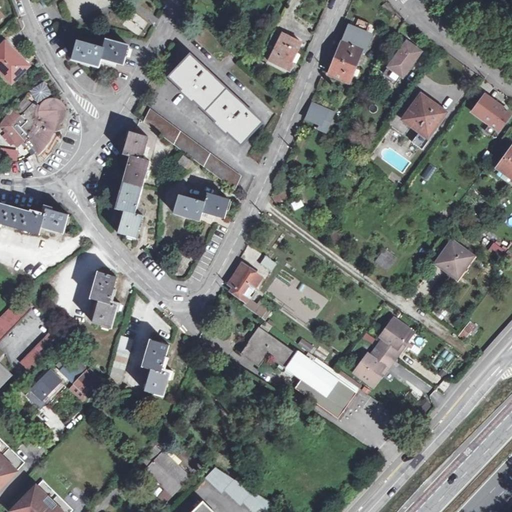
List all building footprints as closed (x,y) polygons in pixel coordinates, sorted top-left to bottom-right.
[(397,12),(389,2),(384,6),(392,16),(397,12)] [(371,36),(348,28),(343,43),(341,43),(328,76),(348,84),(362,51),(365,52),(371,36)] [(292,66),(290,65),(299,44),(282,36),(269,65),(288,74),(292,66)] [(123,66),(128,47),(105,41),(103,48),(77,41),(72,60),(98,68),(100,63),(101,60),(114,64),(123,66)] [(422,52),(408,42),(389,67),(403,77),(422,52)] [(20,58),(18,60),(4,46),(0,49),(0,71),(12,84),(29,67),(20,58)] [(240,104),(238,106),(212,82),(214,80),(205,72),(204,74),(190,61),(171,81),(184,93),(182,95),(188,101),(190,99),(219,126),(217,128),(222,133),(224,131),(238,144),(257,123),(243,111),(245,109),(240,104)] [(424,142),(445,114),(421,96),(403,121),(421,134),(419,138),(424,142)] [(498,132),(511,115),(485,96),(472,112),(498,132)] [(31,147),(36,151),(38,154),(40,152),(42,149),(46,146),(48,142),(50,139),(52,135),(53,133),(54,130),(62,128),(63,127),(59,123),(60,122),(62,120),(64,118),(64,117),(65,116),(66,113),(67,111),(66,109),(62,102),(60,100),(58,98),(55,97),(51,97),(49,97),(46,98),(43,99),(41,101),(39,103),(39,105),(38,107),(33,104),(13,126),(25,140),(22,143),(28,150),(31,147)] [(334,112),(312,104),(306,119),(321,124),(319,129),(326,132),(334,112)] [(236,191),(244,179),(151,110),(142,122),(236,191)] [(146,160),(142,159),(146,146),(148,137),(129,132),(124,155),(132,158),(117,209),(122,210),(124,211),(121,224),(118,233),(136,239),(144,215),(136,213),(151,161),(146,160)] [(511,190),(511,188),(511,146),(491,177),(510,190),(511,190)] [(178,162),(187,169),(192,162),(183,155),(178,162)] [(428,164),(421,177),(429,181),(436,168),(428,164)] [(224,220),(229,200),(206,194),(204,201),(179,194),(173,213),(199,222),(201,217),(203,213),(215,217),(224,220)] [(292,204),(295,210),(304,205),(302,199),(292,204)] [(41,227),(63,234),(69,214),(46,208),(43,216),(0,203),(0,224),(38,235),(41,227)] [(337,227),(330,237),(336,242),(344,232),(337,227)] [(453,241),(436,265),(450,274),(458,280),(474,257),(463,250),(464,248),(453,241)] [(500,259),(505,252),(496,246),(491,253),(500,259)] [(379,257),(376,261),(388,270),(397,258),(385,249),(379,257)] [(511,259),(505,256),(502,261),(511,267),(511,259)] [(272,270),(277,263),(269,258),(267,257),(263,264),(272,270)] [(248,298),(263,276),(243,263),(229,284),(231,290),(244,304),(265,319),(272,309),(260,301),(258,305),(248,298)] [(117,305),(110,303),(117,278),(99,272),(91,300),(98,302),(92,323),(111,328),(117,305)] [(401,280),(408,285),(414,278),(407,272),(401,280)] [(402,294),(408,285),(401,280),(399,278),(393,287),(402,294)] [(0,341),(31,309),(20,298),(0,318),(0,341)] [(435,312),(443,319),(449,313),(441,306),(435,312)] [(470,331),(465,338),(469,341),(478,329),(469,322),(465,328),(470,331)] [(405,346),(407,347),(415,337),(397,323),(389,333),(391,335),(386,342),(381,348),(397,360),(402,354),(400,352),(405,346)] [(293,351),(260,327),(242,353),(260,366),(268,354),(302,380),(297,388),(331,413),(339,419),(361,390),(318,358),(315,362),(295,349),(293,351)] [(470,331),(465,328),(461,334),(465,338),(470,331)] [(63,343),(52,332),(21,364),(32,375),(63,343)] [(391,335),(389,333),(383,340),(386,342),(391,335)] [(303,338),(297,344),(306,353),(312,347),(303,338)] [(151,341),(142,367),(151,369),(144,392),(162,397),(169,373),(161,371),(169,346),(151,341)] [(117,342),(105,385),(107,387),(119,390),(131,346),(117,342)] [(381,348),(378,353),(393,365),(397,360),(381,348)] [(388,372),(393,365),(378,353),(373,360),(367,367),(364,365),(357,374),(375,388),(383,379),(381,377),(386,370),(388,372)] [(370,357),(364,365),(367,367),(373,360),(370,357)] [(0,363),(0,387),(12,375),(0,363)] [(83,373),(73,363),(64,372),(74,382),(83,373)] [(34,391),(43,399),(60,381),(51,373),(34,391)] [(87,381),(93,386),(97,381),(92,376),(87,381)] [(93,386),(87,381),(83,377),(76,385),(85,394),(93,386)] [(63,384),(60,381),(43,399),(45,402),(63,384)] [(106,402),(100,409),(107,416),(113,410),(106,402)] [(102,421),(107,416),(100,409),(94,414),(102,421)] [(159,479),(156,482),(162,487),(153,496),(159,502),(168,493),(185,476),(173,465),(171,467),(164,461),(166,459),(158,451),(162,447),(168,439),(163,436),(139,460),(148,468),(159,479)] [(0,439),(0,488),(25,463),(0,439)] [(159,479),(148,468),(144,472),(143,476),(151,483),(154,484),(156,482),(159,479)] [(245,503),(253,511),(270,511),(276,507),(215,471),(206,480),(222,496),(226,492),(241,507),(245,503)] [(43,481),(11,511),(70,511),(72,511),(43,481)]
